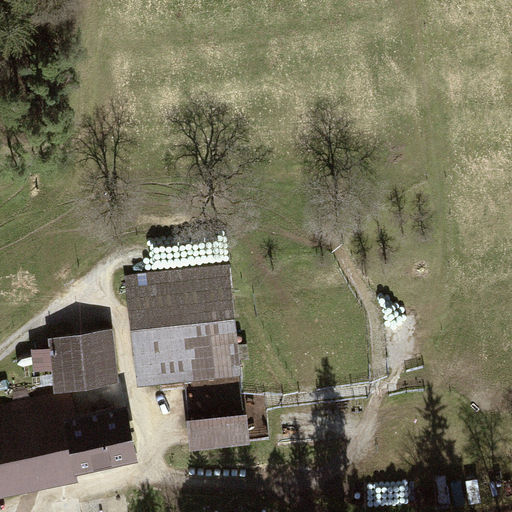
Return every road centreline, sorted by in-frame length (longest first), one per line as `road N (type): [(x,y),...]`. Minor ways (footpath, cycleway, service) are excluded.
road 1 (track): [(365,454),(430,401),(436,380),(432,318),(442,240),(414,0)]
road 2 (track): [(165,477),(130,380),(121,314),(82,306),(0,357)]
road 3 (track): [(365,454),(314,477),(165,477)]
road 4 (track): [(165,477),(68,491),(42,511)]
